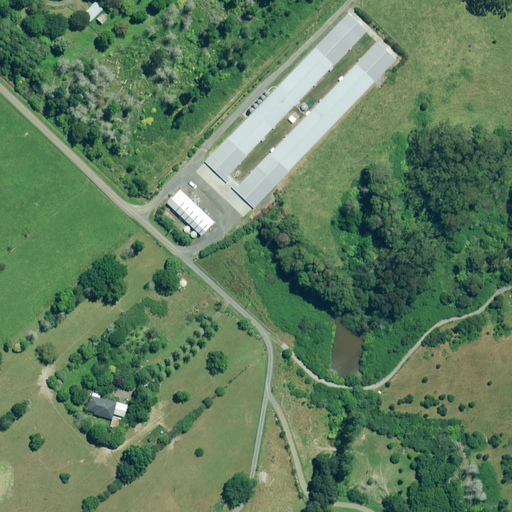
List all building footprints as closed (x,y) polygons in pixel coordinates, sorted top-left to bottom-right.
[(94,2),(81,15),(88,22),(101,9),(94,2)] [(348,11),(203,168),(222,186),(368,29),(348,11)] [(377,37),(232,194),(251,212),(396,55),(377,37)] [(185,195),(171,210),(204,241),(218,226),(185,195)] [(117,424),(118,425),(120,419),(111,417),(112,414),(123,417),(126,405),(98,397),(99,395),(91,393),(86,410),(93,412),(92,414),(111,420),(109,426),(113,427),(114,425),(116,426),(117,424)]
